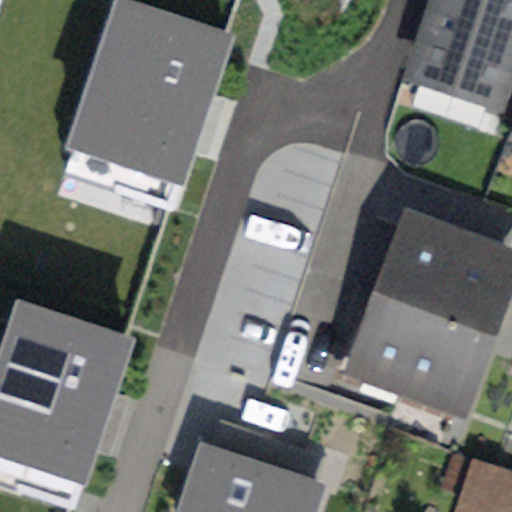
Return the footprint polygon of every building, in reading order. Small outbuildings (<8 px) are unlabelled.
[(511,0),(432,0),(406,80),(500,111),(511,72),(511,0)] [(63,184),(169,217),(198,126),(225,40),(119,7),(63,184)] [(511,250),(406,212),(345,376),(466,420),(511,294),(511,250)] [(20,298),(0,355),(0,452),(26,461),(19,480),(75,499),(131,337),(20,298)] [(199,440),(174,511),(317,511),(328,482),(316,478),(323,456),(222,423),(215,445),(199,440)] [(511,511),(511,488),(482,479),(471,511),(511,511)]
